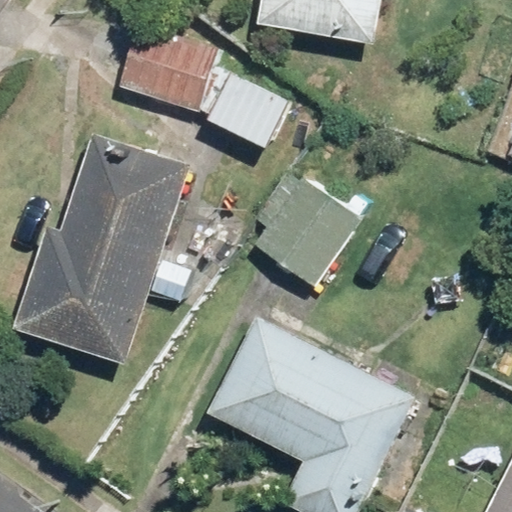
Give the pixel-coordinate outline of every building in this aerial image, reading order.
[(388,44),(395,0),(270,0),(267,25),(388,44)] [(143,20),(125,86),(209,109),(227,43),(143,20)] [(38,331),(141,361),(199,164),(97,134),(38,331)] [(311,181),(265,251),(324,289),(370,219),(311,181)] [(376,511),(430,391),(271,322),(208,465),(314,511),(376,511)] [(415,511),(511,511),(511,407),(478,390),(415,511)]
